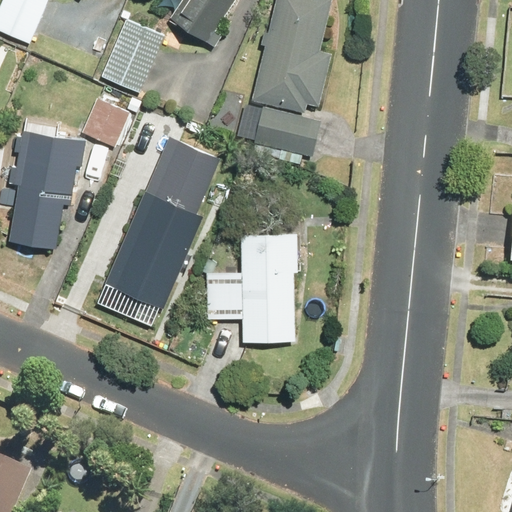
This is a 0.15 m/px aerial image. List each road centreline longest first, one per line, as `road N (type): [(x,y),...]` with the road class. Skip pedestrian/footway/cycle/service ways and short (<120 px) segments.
road 1 (tertiary): [(437,0),(396,460)]
road 2 (residential): [(0,334),(300,457),(396,460)]
